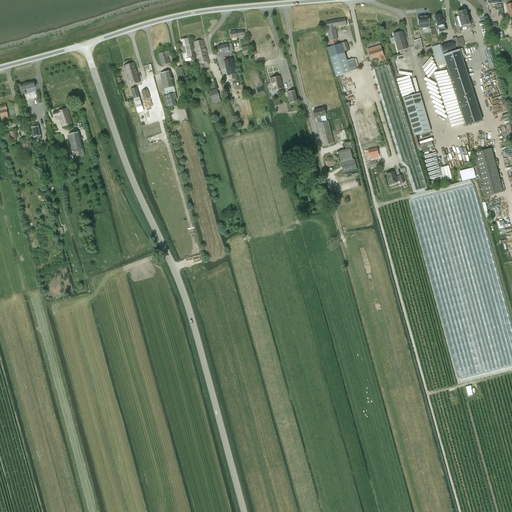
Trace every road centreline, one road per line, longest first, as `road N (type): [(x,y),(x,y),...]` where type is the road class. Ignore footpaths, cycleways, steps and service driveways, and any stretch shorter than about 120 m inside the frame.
road 1 (tertiary): [(245,511),(184,286),(134,183),(84,44)]
road 2 (tertiary): [(84,44),(193,12),(327,0)]
road 3 (unknown): [(465,0),(480,24),(493,121)]
